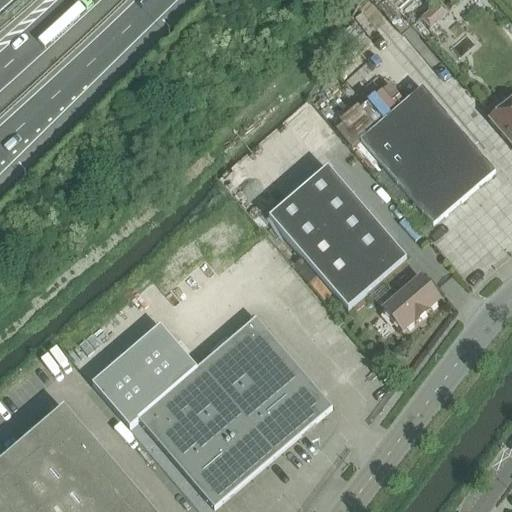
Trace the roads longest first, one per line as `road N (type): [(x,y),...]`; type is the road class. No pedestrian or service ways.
road 1 (tertiary): [(345,511),(511,297)]
road 2 (motorway): [(0,145),(157,0)]
